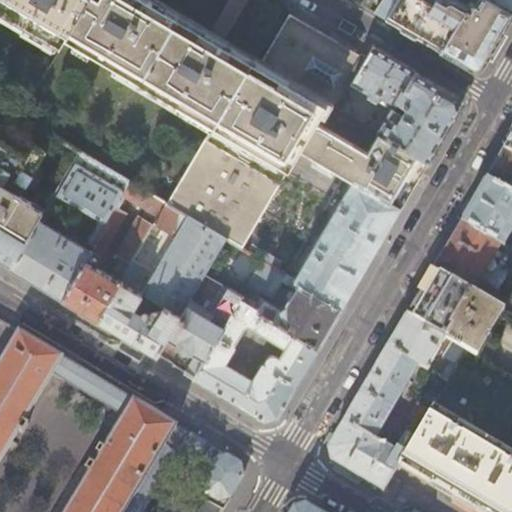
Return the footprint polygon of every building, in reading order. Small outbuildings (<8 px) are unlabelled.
[(0,0),(0,9),(61,46),(66,38),(88,0),(0,0)] [(88,0),(66,38),(212,124),(164,203),(224,239),(239,248),(299,149),(350,180),(352,178),(400,207),(406,196),(427,160),(375,129),(333,104),(349,81),(364,58),(340,44),(288,14),(258,65),(220,42),(177,17),(149,0),(88,0)] [(374,0),(361,0),(360,4),(369,10),(374,0)] [(382,0),(374,12),(386,19),(397,0),(382,0)] [(397,0),(386,19),(435,49),(471,70),(474,70),(478,70),(481,67),(485,62),(487,59),(498,40),(511,15),(511,13),(489,0),(470,0),(469,3),(463,0),(397,0)] [(511,0),(489,0),(511,13),(511,0)] [(361,94),(371,100),(373,96),(389,105),(375,129),(427,160),(444,132),(459,106),(457,96),(397,61),(372,46),(364,58),(349,81),(364,90),(361,94)] [(511,134),(503,149),(511,154),(511,134)] [(511,154),(503,149),(495,164),(486,179),(511,194),(511,154)] [(36,284),(62,299),(90,252),(48,226),(53,217),(60,221),(71,202),(99,219),(86,241),(93,246),(115,208),(122,196),(130,182),(78,151),(10,268),(36,284)] [(376,248),(400,207),(352,178),(350,180),(292,279),(341,308),(376,248)] [(511,194),(486,179),(474,200),(462,221),(503,245),(511,231),(511,194)] [(156,216),(164,203),(130,182),(122,196),(156,216)] [(0,261),(8,266),(41,211),(0,186),(0,261)] [(146,233),(96,320),(126,338),(157,356),(167,339),(204,274),(224,239),(164,203),(156,216),(152,223),(173,235),(139,294),(135,291),(137,287),(134,285),(140,267),(141,268),(157,239),(146,233)] [(78,309),(96,320),(146,233),(151,224),(136,216),(114,254),(120,258),(110,277),(95,268),(125,214),(115,208),(93,246),(90,252),(62,299),(78,309)] [(511,266),(511,251),(509,249),(503,245),(462,221),(449,243),(434,268),(484,298),(487,294),(477,287),(481,280),(499,289),(511,266)] [(330,326),(341,308),(292,279),(272,267),(263,282),(271,287),(266,295),(273,299),(283,283),(294,289),(290,297),(285,300),(285,302),(285,304),(278,309),(260,298),(256,303),(243,295),(241,296),(239,300),(318,347),(330,326)] [(479,359),(506,312),(484,298),(434,268),(418,295),(406,316),(467,352),(479,359)] [(185,373),(193,378),(239,300),(241,296),(204,274),(167,339),(185,350),(195,356),(185,373)] [(228,399),(264,421),(276,418),(284,405),(295,386),(318,347),(239,300),(193,378),(228,399)] [(449,381),(467,352),(406,316),(397,332),(388,347),(420,365),(429,369),(442,347),(447,351),(444,357),(452,362),(444,377),(449,381)] [(21,330),(0,364),(0,511),(123,511),(167,442),(179,449),(178,453),(195,463),(197,460),(209,468),(197,489),(219,504),(217,508),(204,501),(198,511),(220,511),(234,489),(242,475),(239,463),(202,441),(104,381),(21,330)] [(420,365),(388,347),(359,397),(327,449),(332,461),(356,476),(381,490),(398,464),(432,409),(414,399),(411,406),(416,409),(410,420),(415,424),(398,452),(395,452),(377,441),(420,365)] [(511,511),(511,378),(479,359),(467,352),(449,381),(432,409),(398,464),(424,481),(477,511),(511,511)] [(167,442),(123,511),(142,511),(178,453),(179,449),(167,442)]
